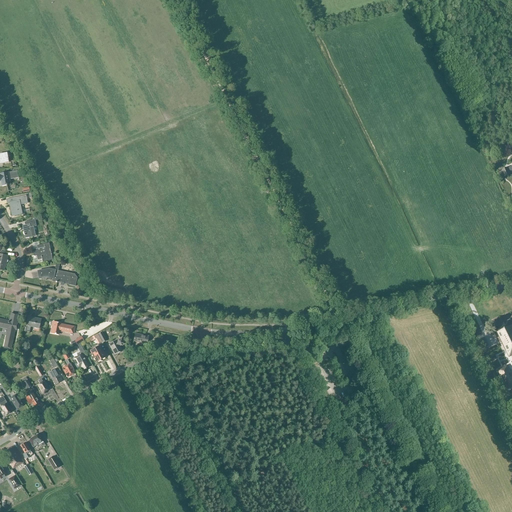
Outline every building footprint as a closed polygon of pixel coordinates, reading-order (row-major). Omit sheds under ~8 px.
[(3,155),(0,155),(0,163),(9,162),(7,153),(3,153),(3,155)] [(508,168),(502,170),(505,176),(510,174),(511,172),(511,165),(510,167),(508,168)] [(18,171),(0,174),(0,181),(1,181),(2,186),(10,184),(9,180),(19,178),(18,171)] [(13,203),(12,203),(12,205),(11,206),(11,207),(11,208),(11,209),(11,210),(13,216),(22,214),(20,204),(28,202),(26,195),(12,198),(13,203)] [(25,225),(22,226),(25,238),(33,236),(36,236),(34,227),(36,226),(35,220),(24,222),(25,225)] [(44,244),(37,246),(37,249),(33,249),(34,256),(37,256),(38,260),(42,259),(42,262),(52,260),(49,243),(44,244)] [(0,269),(4,271),(5,267),(6,267),(8,255),(7,255),(8,253),(1,251),(1,254),(0,254),(0,269)] [(55,270),(49,269),(40,271),(41,277),(43,277),(45,276),(49,276),(51,276),(53,277),(53,281),(75,286),(77,278),(74,274),(59,271),(60,265),(56,265),(55,270)] [(0,326),(8,329),(4,348),(11,349),(15,330),(17,330),(18,323),(17,323),(19,315),(13,313),(11,322),(0,319),(0,326)] [(31,318),(28,317),(25,331),(30,332),(31,326),(39,328),(41,320),(37,319),(38,318),(32,317),(31,318)] [(509,357),(511,355),(511,320),(511,321),(510,320),(496,327),(499,333),(498,334),(509,357)] [(61,323),(53,322),(50,333),(58,334),(59,330),(63,330),(63,331),(74,334),(75,327),(60,324),(61,323)] [(134,341),(147,344),(149,336),(135,334),(134,341)] [(81,337),(75,341),(77,345),(84,342),(81,337)] [(115,354),(122,350),(120,347),(125,344),(122,339),(116,342),(115,342),(110,345),(115,354)] [(78,356),(74,358),(79,368),(82,366),(83,369),(89,366),(83,357),(86,355),(80,344),(77,346),(80,352),(77,354),(78,356)] [(90,350),(97,362),(106,357),(99,345),(90,350)] [(68,360),(64,362),(67,366),(63,368),(67,375),(67,376),(67,377),(69,378),(70,377),(70,376),(75,373),(68,360)] [(35,365),(40,376),(44,374),(38,363),(35,365)] [(511,374),(508,366),(499,370),(507,388),(511,385),(511,374)] [(49,372),(55,385),(62,381),(55,369),(49,372)] [(38,385),(42,392),(43,393),(44,393),(45,392),(45,391),(49,389),(47,386),(47,385),(46,383),(46,384),(44,381),(43,382),(41,379),(38,381),(40,384),(38,385)] [(32,387),(28,380),(23,383),(27,389),(32,387)] [(32,403),(34,406),(36,406),(37,405),(38,404),(39,403),(35,396),(32,391),(28,393),(29,394),(25,396),(27,399),(26,399),(29,404),(32,403)] [(18,409),(20,407),(21,407),(22,407),(22,406),(23,406),(16,395),(10,399),(14,405),(15,404),(18,409)] [(11,411),(6,402),(3,397),(0,398),(0,403),(2,407),(4,411),(2,411),(2,412),(3,414),(4,415),(6,414),(6,415),(7,414),(8,414),(9,414),(10,413),(10,412),(11,411)] [(30,439),(29,440),(32,445),(33,447),(34,447),(39,444),(40,445),(41,444),(42,446),(45,444),(38,434),(38,435),(37,435),(36,435),(35,436),(32,438),(31,438),(30,439)] [(33,454),(26,442),(21,446),(25,453),(23,454),(26,459),(33,454)] [(15,454),(11,449),(4,453),(13,469),(24,462),(18,453),(15,454)] [(54,456),(48,459),(55,470),(60,466),(54,456)] [(13,489),(19,485),(14,476),(8,480),(13,489)]
